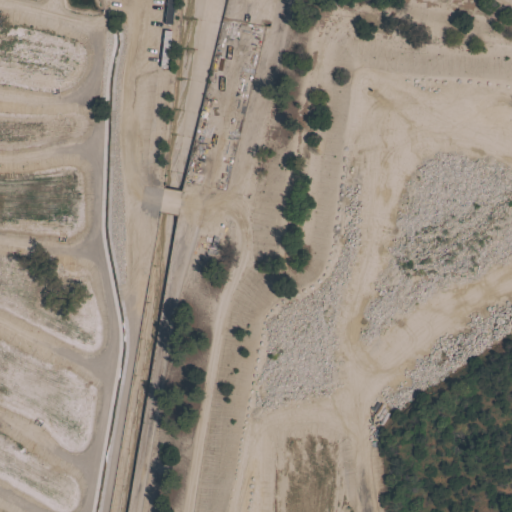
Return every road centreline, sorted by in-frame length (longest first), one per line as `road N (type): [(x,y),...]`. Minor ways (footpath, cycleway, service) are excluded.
road 1 (track): [(160,0),(152,205),(101,511)]
road 2 (track): [(180,200),(235,213),(244,235),(187,511)]
road 3 (track): [(132,511),(188,201)]
road 4 (track): [(180,200),(204,195),(229,168),(278,41),(284,0)]
